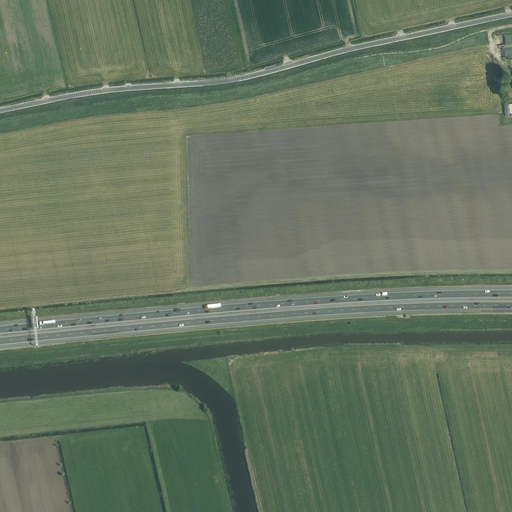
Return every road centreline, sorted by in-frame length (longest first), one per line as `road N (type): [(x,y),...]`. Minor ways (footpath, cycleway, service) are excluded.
road 1 (unclassified): [(0,111),(78,94),(251,76),(511,14)]
road 2 (motorway): [(511,293),(305,301),(0,329)]
road 3 (motorway): [(0,340),(303,313),(511,305)]
